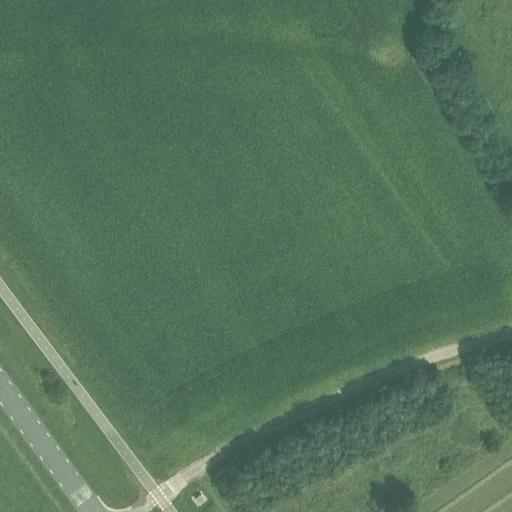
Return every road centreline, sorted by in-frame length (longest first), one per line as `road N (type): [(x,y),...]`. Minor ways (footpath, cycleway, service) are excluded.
road 1 (track): [(172,497),(301,418),(511,333)]
road 2 (secondary): [(90,511),(0,386)]
